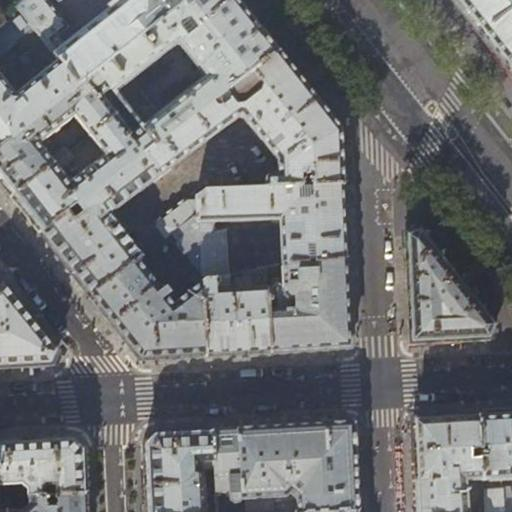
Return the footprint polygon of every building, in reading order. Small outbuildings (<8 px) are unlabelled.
[(0,0),(0,20),(11,12),(17,8),(25,1),(23,0),(0,0)] [(123,0),(75,39),(68,29),(68,28),(44,0),(26,0),(25,1),(17,8),(79,86),(96,73),(187,0),(123,0)] [(278,53),(250,17),(236,0),(187,0),(96,73),(124,109),(154,146),(278,53)] [(511,0),(453,0),(480,33),(511,73),(511,0)] [(0,148),(79,86),(17,8),(11,12),(0,20),(0,148)] [(278,53),(154,146),(39,234),(63,265),(89,297),(136,260),(140,257),(109,215),(240,116),(276,161),(277,177),(267,178),(264,180),(264,178),(257,178),(258,189),(343,185),(342,156),(340,131),(310,93),(278,53)] [(96,73),(79,86),(0,148),(0,184),(11,198),(69,152),(68,151),(66,148),(65,148),(64,148),(62,148),(48,159),(38,146),(41,144),(42,144),(69,122),(70,120),(73,118),(88,137),(124,109),(96,73)] [(154,146),(124,109),(88,137),(104,156),(79,176),(74,170),(65,179),(58,171),(70,162),(72,160),(73,158),(72,156),(70,154),(69,152),(11,198),(23,214),(39,234),(154,146)] [(208,191),(244,190),(243,174),(207,176),(208,191)] [(344,221),(343,185),(258,189),(244,190),(208,191),(196,198),(196,200),(196,215),(197,224),(213,223),(279,220),(281,263),(346,261),(344,221)] [(169,235),(196,215),(196,200),(188,198),(152,225),(162,240),(169,235)] [(202,280),(197,224),(196,215),(169,235),(201,282),(171,305),(136,260),(89,297),(107,320),(139,360),(174,358),(205,357),(201,285),(202,284),(202,280)] [(214,231),(213,223),(197,224),(202,280),(215,279),(217,279),(227,276),(224,231),(214,231)] [(407,295),(409,345),(450,342),(489,340),(495,327),(461,283),(419,230),(405,235),(407,295)] [(346,261),(281,263),(283,296),(267,297),(270,353),(308,351),(350,348),(348,300),(346,261)] [(255,270),(259,283),(265,282),(265,268),(255,270)] [(230,292),(227,276),(217,279),(215,279),(202,280),(202,284),(201,285),(205,357),(245,354),(270,353),(267,297),(266,289),(230,292)] [(0,368),(50,366),(56,352),(11,295),(3,284),(0,286),(0,368)] [(511,413),(479,416),(480,449),(489,449),(490,458),(481,459),(482,493),(482,511),(511,511),(511,498),(508,487),(501,487),(500,479),(511,478),(511,477),(511,413)] [(481,459),(480,449),(479,416),(451,417),(412,419),(415,469),(416,511),(466,511),(466,482),(473,481),(474,493),(482,493),(481,459)] [(211,431),(213,470),(215,511),(247,511),(247,499),(286,497),(290,493),(297,499),(297,511),(357,511),(355,472),(353,427),(352,424),(351,423),(211,431)] [(201,471),(213,470),(211,431),(183,432),(153,434),(142,446),(144,486),(145,511),(204,511),(202,473),(201,471)] [(30,442),(0,443),(0,499),(2,500),(1,487),(20,485),(26,491),(27,498),(85,495),(83,449),(72,439),(30,442)] [(85,511),(86,503),(85,495),(27,498),(2,500),(0,499),(0,511),(85,511)]
